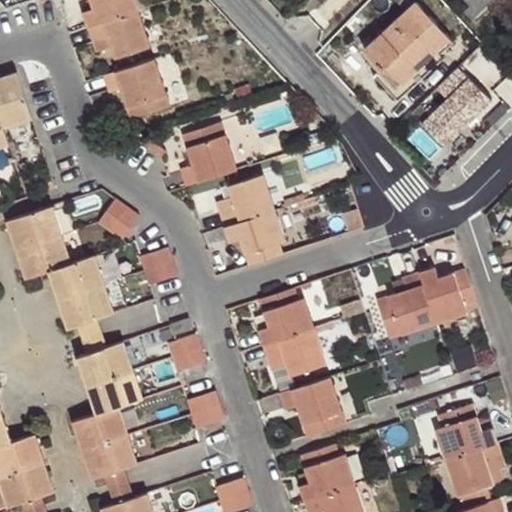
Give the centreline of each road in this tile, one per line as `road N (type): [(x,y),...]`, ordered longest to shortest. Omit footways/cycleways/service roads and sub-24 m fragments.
road 1 (residential): [(207,295),(181,222),(91,154),(59,59),(40,48),(0,58)]
road 2 (residential): [(238,0),(368,138),(418,223)]
road 3 (residential): [(275,511),(207,295)]
road 4 (residential): [(418,223),(207,295)]
road 5 (residential): [(511,363),(462,208)]
